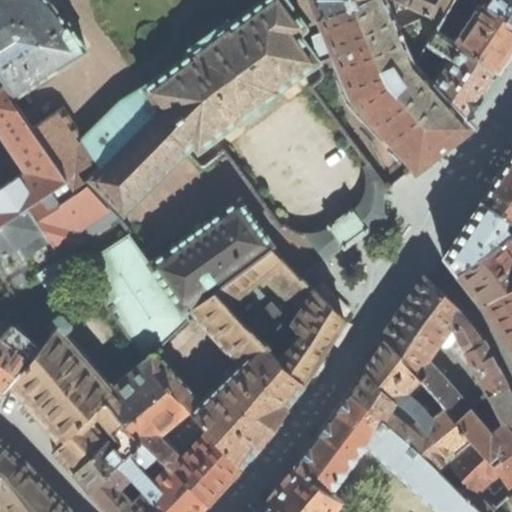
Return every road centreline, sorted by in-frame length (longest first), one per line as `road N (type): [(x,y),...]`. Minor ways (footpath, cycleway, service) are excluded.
road 1 (residential): [(416,248),(261,472),(224,511)]
road 2 (residential): [(511,102),(416,248)]
road 3 (residential): [(416,248),(470,302),(511,373)]
road 4 (residential): [(91,511),(0,419)]
